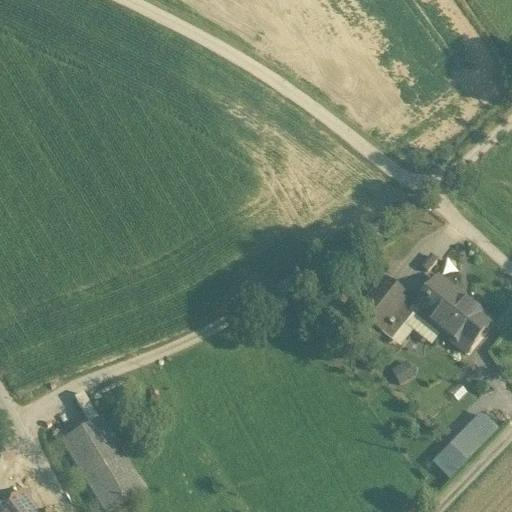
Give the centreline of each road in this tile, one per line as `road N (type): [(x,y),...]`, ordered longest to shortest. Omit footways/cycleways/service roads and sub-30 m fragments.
road 1 (track): [(511,274),(428,198),(233,50),(126,0)]
road 2 (unclassified): [(72,511),(0,394)]
